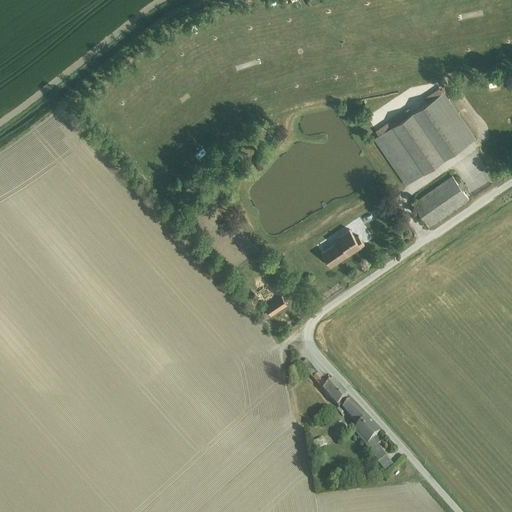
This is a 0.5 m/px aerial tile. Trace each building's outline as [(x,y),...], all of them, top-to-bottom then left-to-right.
[(250,2),(251,10),(260,10),(259,2),(250,2)] [(177,34),(181,38),(186,34),(183,29),(177,34)] [(446,85),(379,132),(412,183),(481,133),(446,85)] [(108,126),(116,133),(121,128),(113,121),(108,126)] [(412,202),(429,226),(470,198),(453,174),(412,202)] [(321,251),(331,266),(364,244),(358,234),(355,236),(349,228),(336,236),(339,240),(321,251)] [(281,295),(265,306),(271,316),(288,305),(281,295)] [(309,363),(303,368),(338,408),(348,399),(337,386),(332,390),(309,363)] [(381,435),(352,403),(344,410),(359,427),(354,431),(381,461),(387,456),(374,442),(381,435)] [(317,450),(331,445),(328,436),(314,441),(317,450)] [(379,462),(373,467),(381,477),(387,471),(379,462)]
